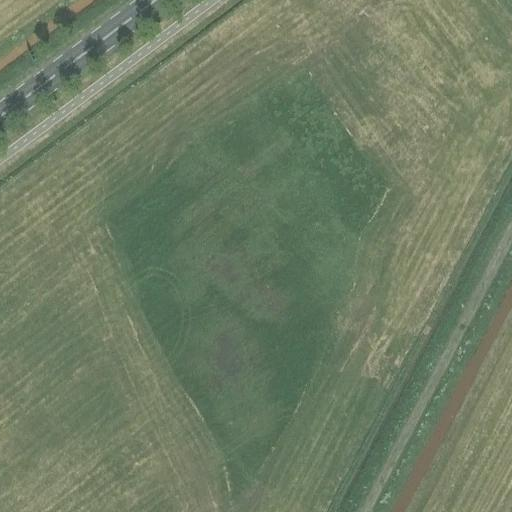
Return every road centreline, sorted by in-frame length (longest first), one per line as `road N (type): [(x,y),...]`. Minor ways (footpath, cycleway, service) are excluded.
road 1 (unclassified): [(365,511),(511,232)]
road 2 (primary): [(0,118),(158,0)]
